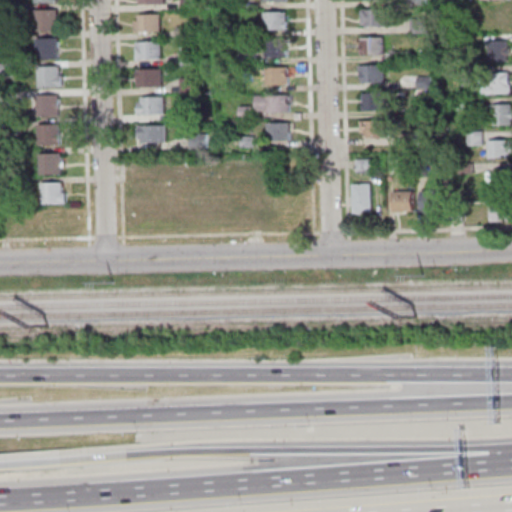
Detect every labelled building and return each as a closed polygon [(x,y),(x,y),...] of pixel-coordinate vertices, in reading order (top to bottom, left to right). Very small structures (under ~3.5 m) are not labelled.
[(183,0),(183,11),(200,10),(199,0),(183,0)] [(0,7),(8,7),(9,25),(0,25),(0,7)] [(490,9),(490,29),(508,29),(508,9),(490,9)] [(38,33),(37,11),(59,11),(59,32),(38,33)] [(367,29),(367,27),(363,28),(362,11),(389,11),(390,29),(367,29)] [(265,31),(289,31),(289,13),(265,13),(265,31)] [(135,35),(162,35),(162,17),(139,17),(139,23),(135,23),(135,35)] [(412,35),(411,20),(429,19),(430,34),(412,35)] [(178,28),(178,38),(194,38),(193,28),(178,28)] [(38,61),(38,40),(60,39),(61,61),(38,61)] [(384,39),(385,57),(363,58),(362,40),(384,39)] [(288,40),(266,40),(266,58),(288,58),(288,40)] [(163,61),(163,43),(138,43),(138,61),(163,61)] [(511,57),(508,57),(508,63),(490,63),(490,43),(507,43),(508,49),(511,49),(511,57)] [(182,47),(182,66),(199,66),(199,47),(182,47)] [(395,63),(395,52),(410,52),(410,62),(395,63)] [(242,54),(242,64),(258,64),(257,54),(242,54)] [(0,79),(0,64),(15,64),(16,78),(0,79)] [(41,90),(40,68),(62,67),(62,77),(65,77),(65,89),(41,90)] [(266,86),(289,86),(289,67),(266,67),(266,86)] [(386,85),(363,85),(363,80),(360,80),(360,67),(385,67),(386,85)] [(164,72),(139,72),(139,90),(164,90),(164,72)] [(491,75),(510,74),(510,96),(483,97),(483,88),(492,88),(491,75)] [(418,89),(418,79),(432,78),(433,89),(418,89)] [(182,80),(183,95),(199,94),(198,79),(182,80)] [(0,107),(0,93),(10,93),(11,107),(0,107)] [(386,112),(364,113),(364,95),(386,94),(386,112)] [(268,115),(290,114),(290,96),(257,97),(258,113),(268,112),(268,115)] [(40,119),(39,97),(60,97),(61,118),(40,119)] [(166,117),(166,99),(139,99),(139,117),(166,117)] [(458,111),(457,101),(473,100),(474,110),(458,111)] [(182,107),(183,121),(199,120),(198,106),(182,107)] [(511,127),(494,127),(493,107),(511,106),(511,127)] [(241,108),(241,120),(257,119),(257,107),(241,108)] [(418,117),(418,108),(433,107),(433,117),(418,117)] [(365,140),(365,135),(361,135),(361,123),(387,122),(388,140),(365,140)] [(291,124),(269,124),(269,142),(291,142),(291,124)] [(40,148),(39,127),(61,126),(62,147),(40,148)] [(169,126),(141,126),(141,143),(169,143),(169,126)] [(469,147),(468,133),(484,133),(484,147),(469,147)] [(192,135),(193,151),(209,151),(209,135),(192,135)] [(402,146),(402,135),(416,135),(416,145),(402,146)] [(242,138),(242,149),(256,148),(256,137),(242,138)] [(489,160),(489,143),(511,142),(511,154),(511,159),(489,160)] [(42,177),(41,157),(62,156),(63,177),(42,177)] [(357,175),(357,161),(373,161),(373,174),(357,175)] [(511,193),(495,194),(494,172),(511,171),(511,188),(511,189),(511,193)] [(228,179),(131,180),(131,194),(125,195),(125,206),(131,206),(131,220),(229,219),(228,179)] [(43,207),(42,186),(64,185),(64,196),(67,196),(67,206),(43,207)] [(353,186),(372,186),(373,216),(354,217),(353,186)] [(422,212),(421,193),(442,192),(442,212),(422,212)] [(414,193),(414,213),(394,214),(394,193),(414,193)] [(448,222),(448,204),(464,203),(464,222),(448,222)] [(511,223),(491,223),(490,206),(511,205),(511,223)] [(44,236),(44,214),(65,213),(66,235),(44,236)]
